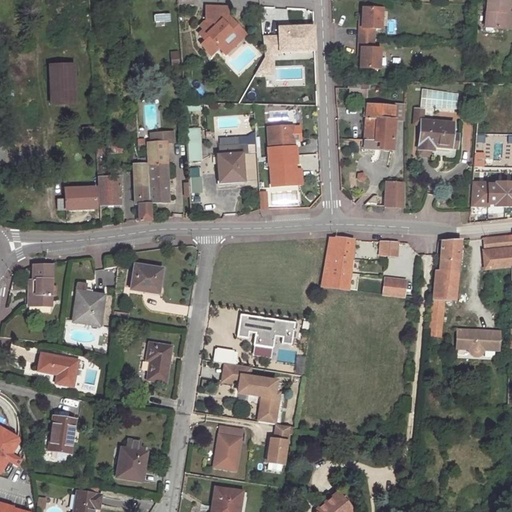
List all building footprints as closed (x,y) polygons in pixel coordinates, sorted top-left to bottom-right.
[(506,28),(507,13),(508,0),(487,0),(485,26),(506,28)] [(227,9),(206,8),(205,21),(200,26),(203,29),(199,34),(204,40),(198,46),(208,55),(216,47),(221,52),(236,38),(238,41),(244,34),(235,24),(232,27),(230,27),(226,23),(227,15),(227,9)] [(359,28),(358,39),(374,39),(374,29),(380,29),(381,9),(362,9),(362,20),(362,28),(359,28)] [(235,24),(227,15),(226,23),(230,27),(232,27),(235,24)] [(314,52),(313,28),(278,29),(278,37),(262,37),(264,55),(279,54),(279,52),(314,52)] [(374,39),(358,39),(358,49),(361,49),(361,56),(360,68),(379,69),(379,49),(373,49),(374,39)] [(177,52),(170,52),(171,68),(179,67),(177,52)] [(75,65),(49,66),(50,104),(76,103),(75,65)] [(360,81),(347,80),(347,89),(349,89),(360,89),(360,81)] [(369,81),(360,81),(360,89),(349,89),(349,98),(364,98),(365,90),(368,90),(369,81)] [(404,122),(404,105),(380,103),(380,106),(367,105),(365,141),(380,142),(379,150),(391,151),(392,151),(394,121),(404,122)] [(185,109),(186,130),(199,129),(197,109),(185,109)] [(423,110),(414,110),(413,120),(422,121),(423,110)] [(453,124),(422,121),(413,120),(413,124),(420,125),(419,150),(431,151),(433,151),(434,146),(455,148),(456,135),(452,134),(453,124)] [(95,129),(95,127),(82,127),(82,138),(95,137),(95,129)] [(293,140),(292,127),(267,128),(268,148),(267,148),(268,165),(269,165),(271,185),(295,184),(295,171),(294,166),(295,166),(294,145),(293,145),(293,140)] [(103,129),(95,129),(95,137),(96,156),(104,156),(103,129)] [(186,130),(187,143),(200,142),(199,129),(186,130)] [(150,135),(151,143),(164,142),(172,141),(171,133),(150,135)] [(218,138),(219,147),(239,146),(238,137),(219,139),(218,138)] [(380,142),(365,141),(364,149),(379,150),(380,142)] [(151,143),(146,144),(147,150),(147,158),(141,158),(141,165),(148,165),(149,185),(150,203),(168,203),(164,142),(151,143)] [(200,142),(187,143),(187,161),(201,160),(200,142)] [(123,146),(119,147),(108,148),(109,154),(123,153),(123,146)] [(246,146),(239,146),(219,147),(219,155),(216,155),(218,183),(243,182),(241,154),(247,153),(246,146)] [(474,153),(474,167),(485,167),(485,153),(474,153)] [(141,165),(139,165),(135,165),(136,186),(149,185),(148,165),(141,165)] [(201,169),(190,169),(190,194),(201,194),(201,169)] [(119,177),(99,178),(100,205),(119,204),(119,177)] [(404,185),(386,183),(385,207),(404,208),(404,185)] [(479,185),(471,185),(469,207),(486,207),(486,205),(494,205),(494,207),(511,207),(511,183),(494,183),(494,185),(487,185),(487,183),(479,183),(479,185)] [(135,220),(137,221),(151,220),(150,203),(149,185),(136,186),(137,203),(138,215),(135,215),(135,220)] [(95,188),(65,190),(65,199),(57,200),(57,211),(95,209),(95,188)] [(266,192),(259,192),(260,210),(267,209),(266,192)] [(509,236),(485,239),(485,248),(487,248),(508,246),(509,245),(509,243),(509,236)] [(334,238),(328,237),(320,287),(346,291),(352,240),(352,239),(334,237),(334,238)] [(460,241),(441,243),(439,272),(434,271),(433,287),(455,289),(460,241)] [(397,243),(380,242),(378,256),(396,257),(397,243)] [(511,265),(511,252),(507,252),(508,246),(487,248),(488,269),(511,267),(511,265)] [(134,265),(130,287),(158,292),(162,269),(134,265)] [(51,267),(33,266),(32,281),(28,281),(27,305),(51,306),(51,297),(51,286),(51,267)] [(405,282),(384,280),(382,296),(403,298),(405,282)] [(455,289),(433,287),(432,300),(443,301),(453,302),(455,289)] [(85,297),(86,293),(76,292),(72,322),(100,326),(104,299),(85,297)] [(443,301),(432,300),(428,337),(440,338),(443,301)] [(129,314),(112,312),(111,318),(128,320),(129,314)] [(294,324),(240,316),(237,338),(248,340),(249,334),(255,334),(253,346),(273,349),(275,338),(281,339),(280,345),(291,346),(294,324)] [(499,331),(456,330),(456,349),(471,349),(473,354),(474,356),(479,358),(483,357),(486,354),(487,350),(499,350),(499,331)] [(171,348),(149,344),(145,361),(150,362),(147,380),(165,383),(171,348)] [(78,361),(41,354),(37,372),(57,375),(55,384),(73,387),(78,361)] [(240,380),(242,366),(224,364),(222,382),(230,383),(231,379),(240,380)] [(250,368),(242,366),(240,380),(238,393),(261,396),(260,405),(276,408),(278,398),(272,398),(273,393),(275,382),(248,378),(250,368)] [(276,408),(260,405),(257,420),(274,423),(276,408)] [(70,454),(75,420),(53,417),(48,451),(70,454)] [(276,424),(274,439),(286,441),(288,426),(276,424)] [(236,471),(242,430),(220,426),(213,467),(236,471)] [(0,427),(0,473),(7,461),(16,467),(21,460),(11,454),(18,442),(18,437),(0,427)] [(274,439),(270,439),(267,461),(268,462),(267,469),(280,471),(281,463),(282,464),(286,441),(274,439)] [(147,453),(120,449),(115,478),(140,482),(141,473),(144,473),(147,453)] [(214,488),(210,511),(243,511),(246,494),(214,488)] [(352,511),(354,511),(338,491),(325,503),(326,504),(317,511),(315,511),(352,511)] [(101,496),(76,492),(73,511),(93,511),(94,509),(94,504),(100,505),(101,496)] [(6,505),(0,502),(0,511),(11,511),(14,506),(14,505),(7,503),(6,505)] [(316,510),(314,511),(315,511),(317,511),(326,504),(325,503),(316,510)]
